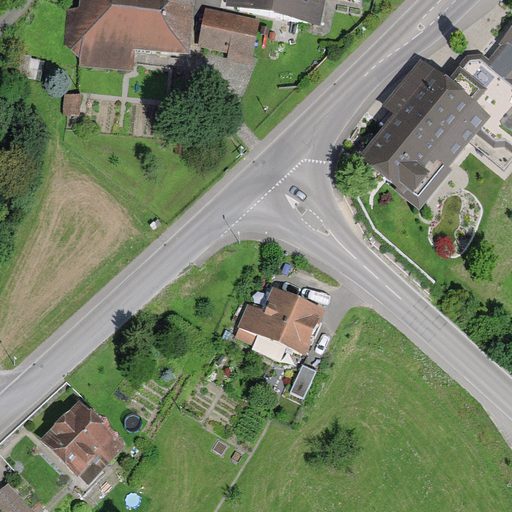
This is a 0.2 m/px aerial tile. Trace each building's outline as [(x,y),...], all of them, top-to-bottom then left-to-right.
[(196,0),(81,0),(81,12),(69,11),(66,43),(81,58),(80,67),(133,73),(135,53),(190,59),(194,24),(196,0)] [(228,0),(227,9),(320,28),(325,0),(352,0),(362,2),(362,0),(228,0)] [(259,23),(207,11),(199,47),(229,53),(228,61),(250,66),(259,23)] [(511,30),(500,45),(501,46),(485,66),(504,82),(509,85),(511,81),(511,30)] [(485,66),(481,63),(470,63),(463,72),(461,69),(450,82),(421,57),(386,99),(402,111),(359,162),(421,213),(454,174),(449,170),(481,132),(496,145),(507,143),(511,147),(511,88),(509,85),(504,82),(485,66)] [(82,98),(66,95),(63,116),(79,119),(82,98)] [(247,309),(233,340),(273,359),(279,347),(304,358),(323,316),(274,294),(264,317),(247,309)] [(312,375),(300,370),(289,395),(301,400),(312,375)] [(74,413),(43,446),(88,487),(118,454),(74,413)] [(28,511),(5,486),(0,490),(0,511),(28,511)]
